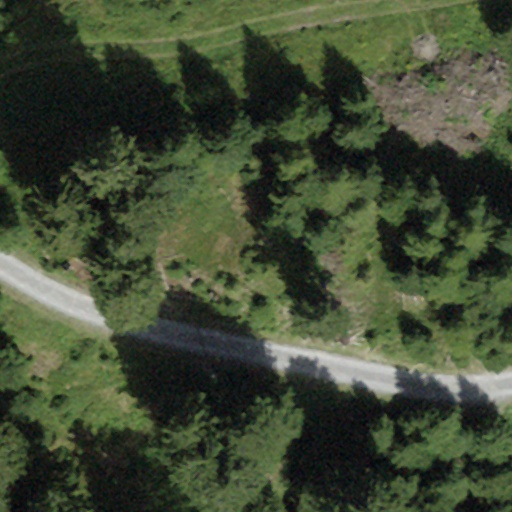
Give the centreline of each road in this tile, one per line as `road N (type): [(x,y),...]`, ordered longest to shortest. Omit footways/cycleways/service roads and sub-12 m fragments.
road 1 (track): [(511,377),(326,376),(67,298),(0,255)]
road 2 (track): [(0,108),(200,45),(447,0)]
